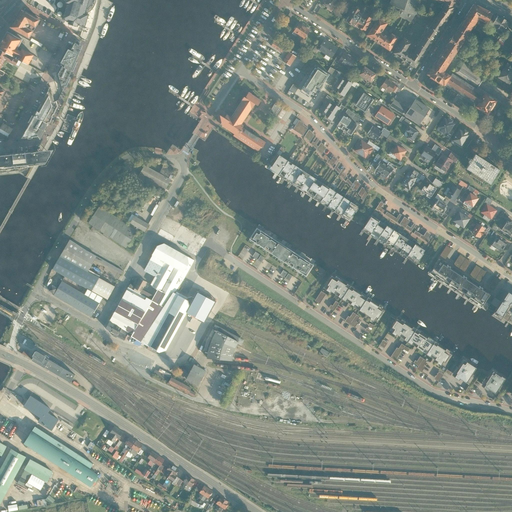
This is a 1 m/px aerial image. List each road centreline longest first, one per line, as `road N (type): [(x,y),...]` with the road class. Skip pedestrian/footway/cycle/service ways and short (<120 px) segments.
road 1 (residential): [(224,254),(431,391),(511,411)]
road 2 (secondary): [(8,356),(257,511)]
road 3 (residential): [(35,291),(98,328),(184,172),(181,159)]
road 4 (residential): [(181,159),(135,155),(117,164),(35,291)]
road 5 (residential): [(0,145),(8,144),(69,30),(17,1)]
road 6 (residential): [(238,70),(309,117),(385,194)]
road 7 (residential): [(284,0),(413,85)]
road 8 (residential): [(385,194),(499,268)]
